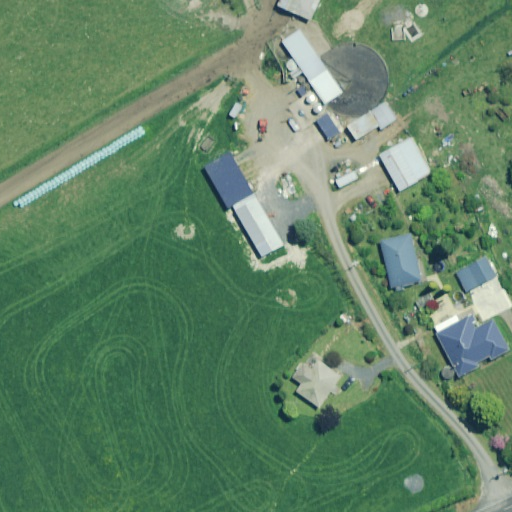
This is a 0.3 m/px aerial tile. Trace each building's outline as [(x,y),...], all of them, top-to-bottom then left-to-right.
[(322,0),(281,0),(280,5),(313,21),(322,0)] [(295,79),(305,72),(328,104),(344,93),(301,31),(284,42),(295,57),(285,64),(295,79)] [(313,87),(304,74),(298,79),(307,91),(313,87)] [(326,110),(314,90),(305,95),(318,115),(326,110)] [(398,120),(387,103),(350,126),(359,140),(381,126),(383,129),(398,120)] [(342,132),(329,115),(319,122),(331,140),(342,132)] [(432,175),(412,138),(382,155),(401,191),(432,175)] [(256,194),(232,152),(206,167),(230,208),(256,194)] [(416,285),(416,284),(423,283),(413,235),(383,241),(393,289),(397,288),(398,292),(405,290),(405,288),(416,285)] [(498,277),(488,257),(457,272),(468,292),(498,277)] [(435,301),(431,293),(416,300),(420,308),(435,301)] [(475,317),(463,323),(459,315),(435,326),(441,338),(455,367),(454,366),(453,366),(452,365),(450,365),(449,366),(448,366),(447,367),(446,367),(445,368),(444,369),(443,371),(443,372),(443,373),(443,374),(444,376),(444,377),(445,378),(446,379),(447,380),(448,380),(449,380),(451,380),(452,380),(453,380),(454,379),(455,379),(456,378),(457,377),(458,375),(458,374),(458,373),(461,379),(482,369),(480,364),(492,358),(494,361),(511,353),(496,320),(480,328),(475,317)] [(343,377),(312,355),(295,378),(303,384),(298,391),(321,408),(343,377)]
